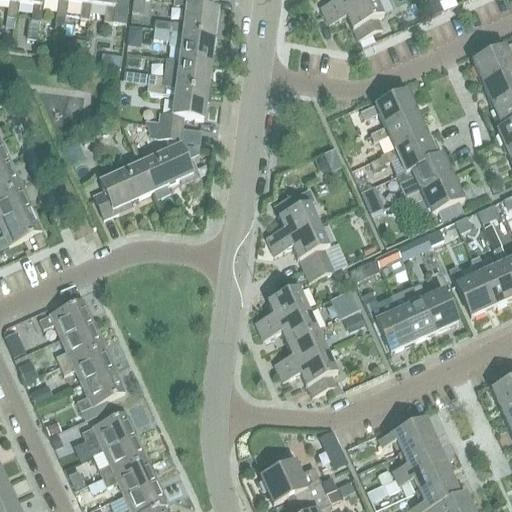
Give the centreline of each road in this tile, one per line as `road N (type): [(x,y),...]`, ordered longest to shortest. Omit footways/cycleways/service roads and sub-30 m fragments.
road 1 (residential): [(221,418),(342,422),(511,342)]
road 2 (residential): [(511,25),(364,93),(257,78)]
road 3 (residential): [(85,278),(0,93)]
road 4 (residential): [(226,263),(242,220),(257,78)]
road 5 (residential): [(221,418),(226,263)]
road 6 (residential): [(85,278),(128,257),(226,263)]
road 7 (residential): [(59,511),(0,379)]
